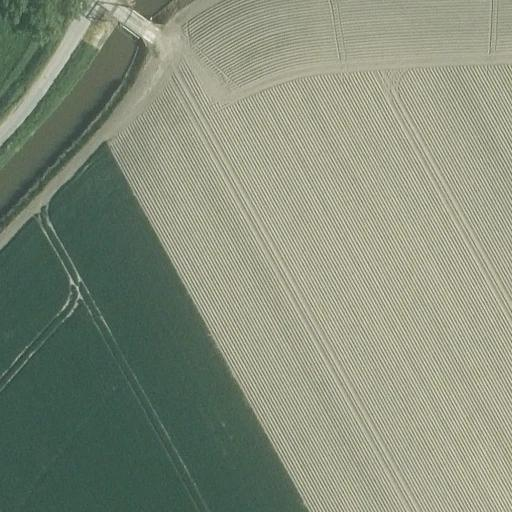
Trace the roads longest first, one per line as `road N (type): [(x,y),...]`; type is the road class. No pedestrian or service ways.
road 1 (track): [(70,174),(167,48),(100,0)]
road 2 (unclassified): [(0,132),(96,0)]
